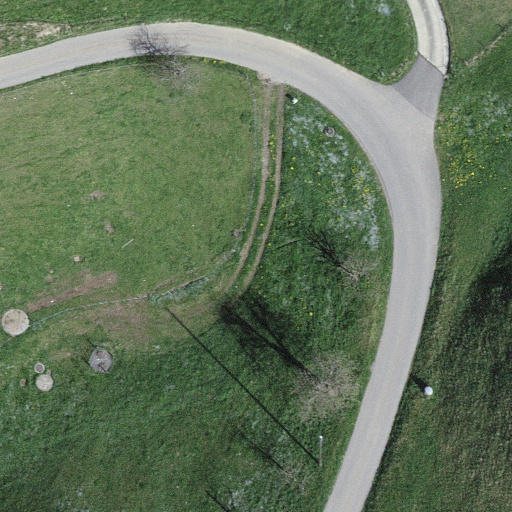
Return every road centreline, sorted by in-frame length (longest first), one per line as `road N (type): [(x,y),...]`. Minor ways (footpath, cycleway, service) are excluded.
road 1 (unclassified): [(388,131),(327,80),(239,45),(134,41),(0,73)]
road 2 (unclassified): [(345,511),(399,339),(416,246),(412,178),(388,131)]
road 3 (unclassified): [(424,0),(431,58),(388,131)]
